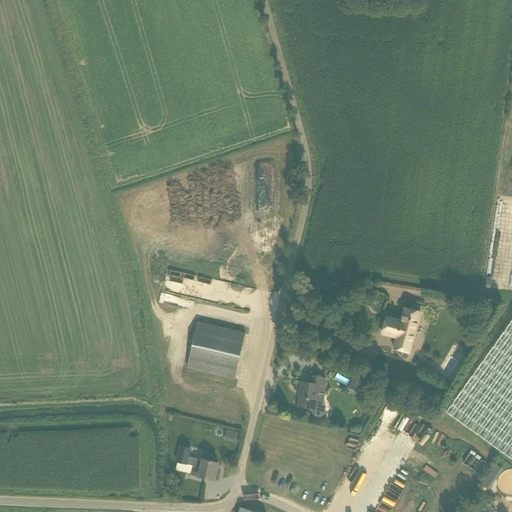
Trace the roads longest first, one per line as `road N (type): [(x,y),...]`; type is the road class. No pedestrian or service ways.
road 1 (unclassified): [(232,501),(309,171),(264,0)]
road 2 (unclassified): [(232,501),(212,510),(0,500)]
